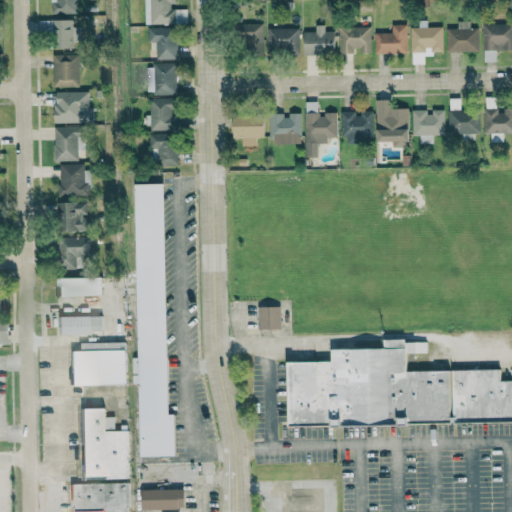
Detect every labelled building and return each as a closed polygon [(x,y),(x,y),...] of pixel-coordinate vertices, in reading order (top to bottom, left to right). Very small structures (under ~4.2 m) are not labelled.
[(75,0),(50,0),(51,14),(75,13),(75,0)] [(174,24),(174,6),(175,6),(174,0),(144,0),(144,24),(174,24)] [(52,48),(72,48),(72,20),(38,20),(38,30),(53,31),(52,48)] [(445,28),(446,51),(478,51),(478,28),(468,28),(468,21),(456,21),(456,28),(445,28)] [(262,23),(240,24),(240,52),(263,52),(262,23)] [(406,53),(406,24),(391,25),(391,32),(374,33),(374,53),(406,53)] [(511,24),(481,24),(482,62),(495,62),(495,50),(511,50),(511,24)] [(303,32),(303,53),(334,53),(334,31),(324,31),(324,25),(314,25),(314,31),(303,32)] [(370,54),(370,27),(338,26),(338,53),(356,53),(356,54),(370,54)] [(156,59),(176,59),(176,27),(147,27),(147,42),(155,42),(156,59)] [(266,28),(266,53),(299,52),(298,27),(266,28)] [(410,27),(411,64),(424,64),(423,54),(442,54),(441,27),(410,27)] [(52,54),(53,87),(79,86),(78,54),(52,54)] [(175,94),(175,63),(152,63),(152,74),(146,74),(146,81),(152,81),(153,95),(175,94)] [(87,91),(53,92),(54,123),(83,122),(83,110),(88,110),(87,91)] [(150,130),(175,129),(174,98),(149,98),(150,130)] [(447,133),(479,134),(480,111),(459,110),(460,103),(453,103),(453,99),(449,99),(447,133)] [(408,147),(408,108),(389,108),(389,100),(375,100),(376,141),(391,141),(392,147),(408,147)] [(336,137),(336,113),(314,114),(314,105),(304,105),(304,156),(316,156),(316,143),(327,143),(327,137),(336,137)] [(483,110),(484,133),(490,133),(490,142),(502,142),(502,133),(511,132),(511,107),(503,107),(503,109),(483,110)] [(443,109),(429,110),(429,109),(411,110),(412,135),(419,135),(419,143),(432,143),(432,135),(444,135),(443,109)] [(340,112),(341,138),(372,137),(372,111),(357,111),(340,112)] [(301,143),(300,113),(286,113),(269,114),(270,144),(301,143)] [(232,137),(241,138),(241,145),(255,145),(255,137),(263,137),(263,117),(232,116),(232,137)] [(53,161),(77,160),(77,150),(83,150),(83,126),(53,127),(53,161)] [(149,133),(150,165),(176,163),(175,133),(149,133)] [(58,165),(58,196),(88,197),(89,165),(58,165)] [(138,457),(174,457),(174,414),(167,414),(163,183),(134,184),(138,457)] [(86,231),(87,203),(58,202),(57,230),(86,231)] [(56,278),(57,296),(102,295),(101,277),(56,278)] [(257,307),(257,329),(280,329),(280,307),(257,307)] [(57,333),(101,333),(101,316),(57,316),(57,333)] [(0,344),(8,345),(7,321),(0,321),(0,344)] [(288,427),(511,420),(511,380),(500,381),(499,369),(451,370),(405,371),(404,353),(426,352),(426,340),(383,341),(383,348),(330,349),(331,361),(286,362),(288,427)] [(69,351),(70,385),(125,384),(124,342),(112,343),(112,350),(69,351)] [(79,408),(81,480),(129,478),(127,431),(113,431),(113,417),(104,417),(104,408),(79,408)] [(128,483),(69,484),(70,511),(117,511),(129,511),(128,483)] [(141,510),(184,509),(183,489),(140,490),(141,510)]
